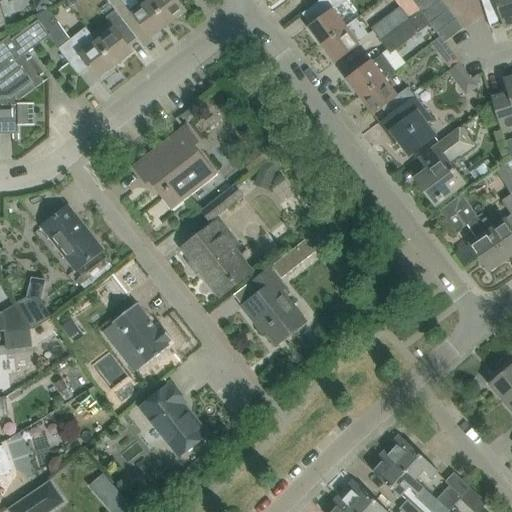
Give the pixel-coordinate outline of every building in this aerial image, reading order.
[(105,0),(107,1),(108,1),(115,9),(137,38),(146,31),(151,38),(169,24),(150,0),(130,0),(126,4),(123,0),(105,0)] [(178,0),(150,0),(169,24),(186,10),(178,0)] [(311,25),(308,27),(322,46),(358,20),(357,18),(348,25),(336,9),(347,0),(321,0),(303,14),(311,25)] [(412,0),(413,0),(403,7),(374,29),(383,41),(422,13),(422,12),(416,4),(413,0),(412,0)] [(441,0),(421,0),(416,4),(422,12),(423,14),(441,0)] [(442,0),(441,0),(423,14),(430,23),(449,9),(442,0)] [(511,0),(495,0),(505,28),(511,26),(511,0)] [(48,8),(35,15),(38,19),(48,32),(59,24),(48,8)] [(128,45),(137,38),(115,9),(105,17),(114,28),(97,41),(116,65),(133,52),(128,45)] [(456,19),(449,9),(430,23),(430,24),(432,27),(437,33),(456,19)] [(422,13),(383,41),(389,49),(391,53),(396,49),(420,31),(430,24),(423,14),(422,13)] [(13,140),(19,140),(19,126),(34,125),(34,103),(18,103),(19,101),(44,82),(43,81),(45,80),(41,75),(44,74),(31,57),(27,60),(27,59),(28,58),(25,54),(50,35),(48,32),(38,19),(12,39),(9,36),(0,42),(0,134),(13,134),(13,140)] [(456,19),(437,33),(440,36),(444,43),(464,28),(456,19)] [(322,46),(335,63),(361,43),(361,42),(370,35),(358,20),(322,46)] [(70,62),(69,63),(79,76),(89,68),(98,79),(116,65),(97,41),(86,26),(69,40),(61,31),(52,38),(59,47),(58,48),(70,62)] [(440,36),(430,43),(437,52),(446,45),(444,43),(440,36)] [(385,78),(396,70),(383,54),(373,61),(372,60),(347,79),(360,97),(385,78)] [(472,78),(470,76),(469,74),(461,64),(460,63),(448,72),(466,95),(478,86),(476,84),(481,80),(477,75),(472,78)] [(492,97),(499,121),(503,133),(511,129),(511,76),(504,79),(508,92),(492,97)] [(382,108),(388,116),(415,96),(408,86),(398,94),(385,78),(360,97),(373,115),(382,108)] [(415,96),(388,116),(379,123),(388,134),(392,132),(409,155),(435,136),(427,124),(433,120),(415,96)] [(188,110),(182,114),(186,119),(192,115),(188,110)] [(134,167),(146,183),(150,180),(172,208),(216,174),(201,155),(199,157),(192,147),(198,142),(186,126),(134,167)] [(420,158),(429,169),(416,179),(435,205),(464,183),(448,162),(474,143),(462,127),(420,158)] [(511,195),(511,172),(506,164),(496,170),(511,193),(510,193),(511,195)] [(202,210),(211,222),(243,197),(233,185),(202,210)] [(492,215),(482,222),(507,259),(511,255),(511,195),(510,193),(501,200),(502,202),(503,201),(511,214),(498,224),(492,215)] [(489,272),(507,259),(482,222),(462,194),(439,211),(455,232),(467,223),(477,238),(469,244),(489,272)] [(76,270),(103,250),(68,206),(42,227),(76,270)] [(219,220),(183,249),(220,296),(251,271),(233,248),(238,244),(219,220)] [(295,250),(272,268),(281,280),(304,262),(295,250)] [(258,295),(243,306),(256,323),(259,321),(277,343),(305,321),(275,283),(279,280),(270,269),(250,285),(258,295)] [(30,329),(31,329),(35,328),(52,317),(42,298),(27,296),(16,302),(17,303),(16,304),(30,329)] [(30,329),(16,304),(3,312),(3,316),(0,316),(0,331),(6,331),(6,332),(30,329)] [(112,323),(112,324),(103,331),(135,372),(144,365),(145,366),(170,346),(168,343),(172,339),(162,326),(157,330),(137,304),(112,323)] [(31,329),(30,329),(6,332),(4,332),(6,350),(32,347),(30,329),(31,329)] [(511,365),(489,385),(504,402),(511,394),(511,365)] [(171,383),(141,407),(180,456),(205,436),(181,405),(186,402),(171,383)] [(5,397),(0,397),(0,418),(8,417),(6,397),(5,397)] [(397,446),(389,455),(416,481),(424,472),(432,478),(438,471),(399,435),(393,442),(397,446)] [(5,446),(3,447),(0,447),(0,494),(4,497),(18,475),(13,472),(5,446)] [(373,472),(401,496),(409,487),(417,495),(423,488),(416,481),(389,455),(385,451),(378,458),(382,462),(373,472)] [(462,497),(463,497),(471,488),(454,472),(446,481),(450,485),(437,499),(438,500),(437,501),(448,510),(449,509),(450,510),(462,497)] [(103,474),(87,488),(109,511),(135,511),(137,511),(103,474)] [(351,491),(343,500),(356,511),(388,511),(354,480),(347,487),(351,491)] [(50,483),(11,510),(12,511),(46,511),(62,502),(50,483)] [(471,488),(463,497),(460,500),(472,511),(478,511),(487,503),(471,488)] [(356,511),(343,500),(339,496),(332,503),(336,507),(331,511),(356,511)] [(421,511),(409,501),(401,510),(402,511),(421,511)]
